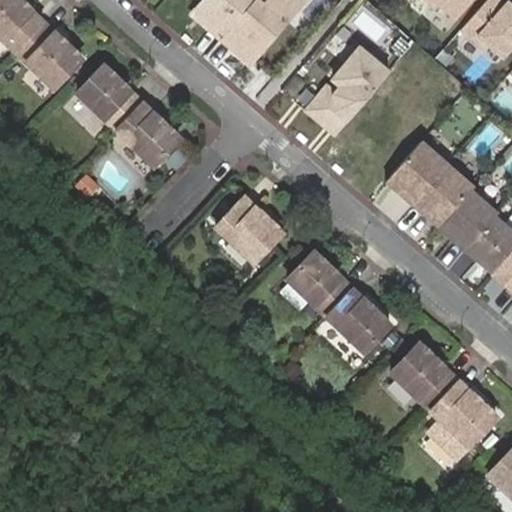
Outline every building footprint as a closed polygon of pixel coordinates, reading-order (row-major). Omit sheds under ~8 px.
[(43,22),(20,0),(0,0),(0,36),(15,50),(43,22)] [(204,0),(192,14),(249,63),(301,3),(297,0),(204,0)] [(424,0),(434,8),(438,4),(452,16),(465,0),(424,0)] [(497,0),(484,0),(458,31),(482,52),(486,47),(500,59),(511,45),(511,8),(504,2),(502,4),(497,0)] [(80,58),(43,22),(15,50),(53,87),(80,58)] [(431,59),(444,44),(433,34),(420,49),(431,59)] [(358,42),(303,110),(335,136),(391,69),(358,42)] [(140,102),(102,66),(76,93),(114,129),(140,102)] [(179,139),(140,102),(114,129),(153,166),(179,139)] [(409,205),(444,164),(418,141),(383,182),(409,205)] [(61,162),(54,169),(63,177),(69,171),(61,162)] [(435,228),(468,190),(471,187),(444,164),(409,205),(435,228)] [(83,176),(73,187),(84,198),(95,186),(83,176)] [(511,234),(503,228),(491,217),(494,214),(468,190),(435,228),(488,274),(511,246),(511,234)] [(281,234),(244,198),(217,227),(254,263),(281,234)] [(511,246),(488,274),(511,294),(511,246)] [(312,253),(285,280),(324,317),(350,289),(312,253)] [(388,326),(350,289),(324,317),(362,353),(388,326)] [(456,382),(418,345),(390,374),(428,410),(456,382)] [(495,418),(456,382),(428,410),(437,418),(424,431),(454,460),(495,418)] [(511,449),(487,476),(511,500),(511,449)]
